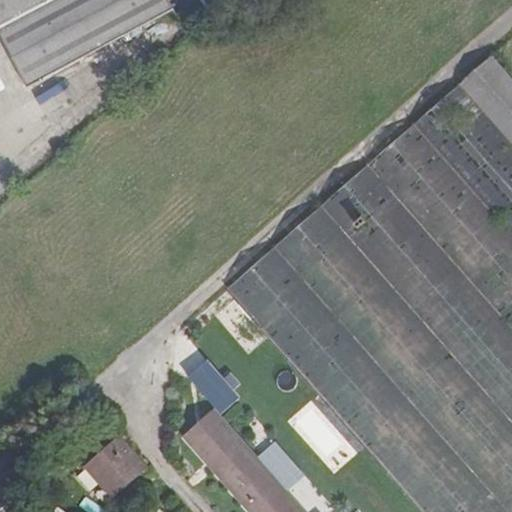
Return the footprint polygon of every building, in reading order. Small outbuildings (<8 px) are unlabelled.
[(0,0),(0,37),(26,86),(172,9),(167,0),(0,0)] [(458,85),(511,145),(511,81),(491,57),(458,85)] [(511,511),(511,145),(458,85),(225,291),(420,511),(511,511)] [(229,307),(210,324),(243,358),(261,341),(229,307)] [(183,377),(202,359),(187,342),(167,360),(183,377)] [(303,511),(213,410),(183,436),(249,511),(303,511)] [(146,469),(118,437),(85,466),(112,497),(146,469)]
